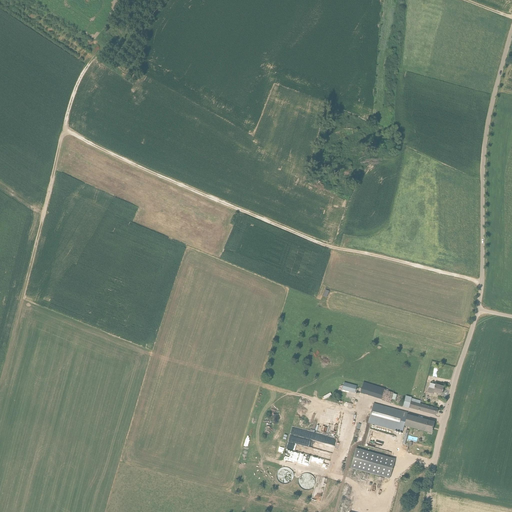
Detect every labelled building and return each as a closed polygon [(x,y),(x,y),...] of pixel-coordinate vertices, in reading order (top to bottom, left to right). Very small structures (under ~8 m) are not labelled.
[(408,408),(436,415),(437,410),(410,402),(411,398),(405,396),(405,398),(393,394),(393,393),(384,390),(384,389),(363,382),(364,380),(361,380),(357,392),(360,393),(381,400),(390,403),(391,400),(403,404),(402,407),(408,408)] [(433,393),(441,395),(444,387),(435,385),(429,383),(427,393),(433,394),(433,393)] [(355,394),(357,387),(345,384),(343,390),(355,394)] [(402,433),(404,426),(407,415),(408,413),(373,403),(368,423),(402,433)] [(431,433),(434,423),(407,415),(404,426),(431,433)] [(303,456),(304,465),(309,465),(314,468),(320,458),(322,459),(321,461),(323,464),(330,464),(330,461),(327,459),(325,459),(324,457),(321,457),(321,454),(323,451),(316,447),(318,445),(315,443),(314,441),(313,442),(307,442),(307,445),(301,446),(302,451),(303,452),(300,453),(302,454),(298,456),(303,456)] [(389,479),(395,459),(356,449),(350,468),(389,479)]
